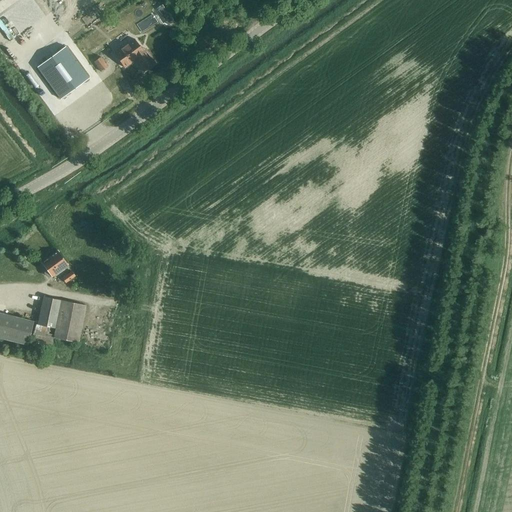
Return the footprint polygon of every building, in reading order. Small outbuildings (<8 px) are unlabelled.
[(162,5),(157,9),(161,16),(167,12),(162,5)] [(130,46),(117,55),(130,72),(143,63),(130,46)] [(65,47),(37,67),(60,99),(88,79),(65,47)] [(101,72),(107,68),(101,58),(94,63),(101,72)] [(42,263),(46,269),(45,272),(45,275),(48,276),(51,276),(52,276),(67,265),(57,252),(42,263)] [(75,276),(72,271),(62,278),(66,283),(75,276)] [(35,324),(32,341),(51,345),(55,328),(60,301),(43,297),(37,325),(35,324)] [(0,338),(28,345),(33,322),(0,313),(0,338)]
